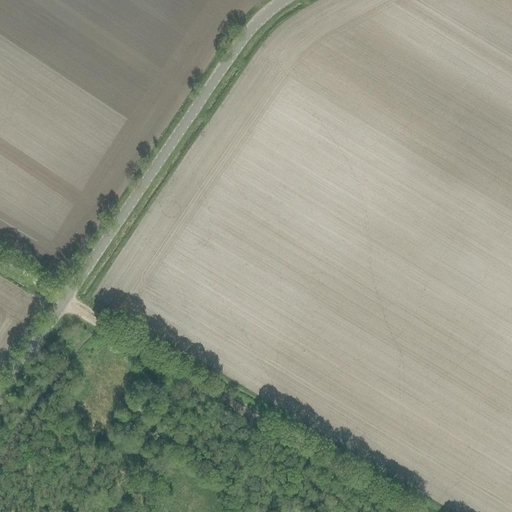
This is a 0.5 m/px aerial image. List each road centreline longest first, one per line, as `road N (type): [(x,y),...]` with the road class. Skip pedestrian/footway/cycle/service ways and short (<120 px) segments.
road 1 (unclassified): [(0,396),(260,18),(288,0)]
road 2 (track): [(411,511),(64,300)]
